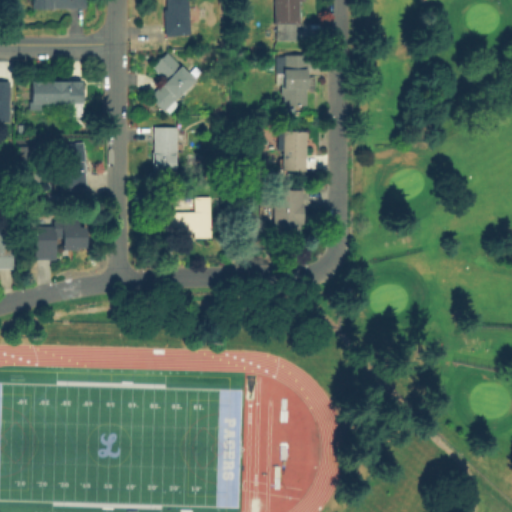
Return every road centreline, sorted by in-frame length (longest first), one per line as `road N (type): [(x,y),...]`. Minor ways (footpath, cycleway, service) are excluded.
road 1 (residential): [(323,271),(118,281),(0,302)]
road 2 (residential): [(111,0),(118,281)]
road 3 (residential): [(333,0),(331,258),(323,271)]
